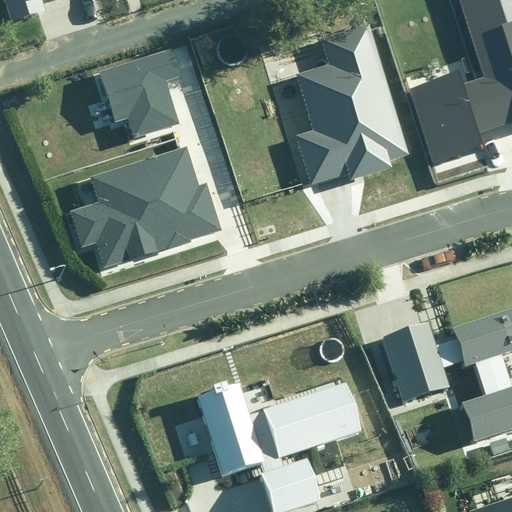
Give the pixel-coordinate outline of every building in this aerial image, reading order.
[(4,0),(11,20),(48,8),(44,0),(4,0)] [(413,89),(435,157),(482,142),(479,135),(511,124),(511,0),(461,0),(487,79),(466,86),(462,74),(413,89)] [(297,136),(312,183),(349,172),(350,178),(387,167),(385,160),(406,154),(368,26),(320,41),(326,64),(295,73),(313,131),(297,136)] [(101,74),(115,120),(130,115),(136,135),(180,122),(168,83),(180,79),(172,52),(101,74)] [(72,213),(83,249),(94,245),(101,269),(221,233),(205,182),(196,185),(186,150),(93,178),(101,204),(72,213)] [(381,337),(402,402),(448,387),(441,367),(466,359),(467,365),(479,362),(490,395),(463,404),(475,441),(511,428),(511,375),(506,356),(511,354),(511,304),(449,325),(453,336),(436,342),(429,321),(381,337)] [(258,474),(270,511),(285,511),(321,501),(308,460),(282,468),(279,457),(357,433),(342,386),(246,416),(235,382),(196,394),(221,475),(261,463),(264,472),(258,474)] [(511,511),(511,497),(467,511),(511,511)]
